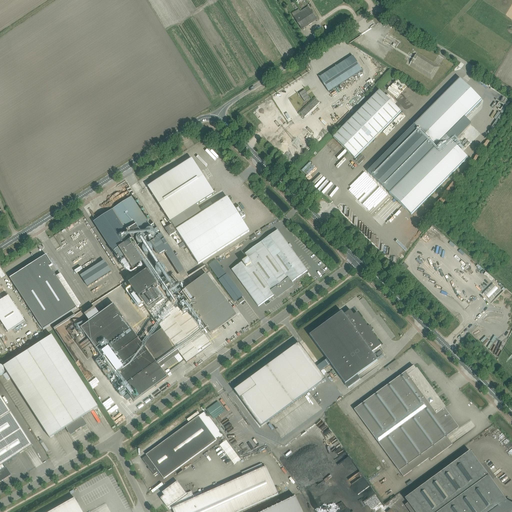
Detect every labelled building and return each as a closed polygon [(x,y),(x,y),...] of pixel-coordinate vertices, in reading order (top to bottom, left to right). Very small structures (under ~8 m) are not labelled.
[(317,20),(314,16),(309,7),(294,17),(302,30),(317,20)] [(409,65),(432,80),(440,67),(417,52),(409,65)] [(319,78),(328,92),(362,70),(353,56),(319,78)] [(296,85),(302,81),(297,74),(291,78),(296,85)] [(414,125),(368,172),(390,193),(436,147),(446,136),(465,118),(481,101),(459,79),(414,125)] [(299,94),(304,101),(310,98),(304,90),(299,94)] [(382,93),(379,91),(333,137),(355,159),(401,112),(397,108),(382,93)] [(315,97),(300,113),(305,117),(319,102),(315,97)] [(436,147),(390,193),(389,194),(390,194),(412,215),(468,158),(453,142),(471,124),(465,118),(446,136),(436,147)] [(359,164),(365,158),(361,154),(355,161),(359,164)] [(227,197),(202,213),(197,205),(214,194),(206,181),(200,172),(192,159),(149,187),(171,222),(173,224),(165,229),(170,236),(177,231),(198,264),(249,231),(241,219),(245,216),(240,207),(235,210),(227,197)] [(310,162),(302,170),(307,175),(315,167),(310,162)] [(330,190),(323,183),(321,185),(315,178),(311,182),(329,198),(332,194),(329,192),(330,190)] [(132,198),(94,222),(113,252),(119,262),(125,258),(132,269),(146,261),(132,240),(151,227),(132,198)] [(245,254),(248,258),(232,270),(258,307),(275,295),(277,297),(293,286),(291,283),(308,271),(278,230),(245,254)] [(10,278),(11,279),(43,330),(76,309),(52,272),(51,271),(51,270),(49,267),(52,265),(46,256),(10,278)] [(86,286),(110,272),(104,261),(79,275),(86,286)] [(152,268),(130,284),(134,291),(140,298),(159,324),(162,329),(180,353),(187,363),(212,345),(182,305),(175,309),(161,289),(167,284),(164,280),(162,282),(152,268)] [(494,279),(486,272),(484,274),(492,281),(494,279)] [(184,297),(179,300),(182,305),(187,301),(211,334),(231,319),(236,315),(206,274),(201,278),(181,293),(184,297)] [(219,280),(235,302),(243,296),(227,274),(219,280)] [(483,293),(491,301),(500,291),(493,284),(483,293)] [(9,296),(0,301),(0,319),(8,332),(25,321),(9,296)] [(90,322),(81,329),(109,368),(103,372),(107,377),(113,373),(129,394),(124,398),(127,401),(131,398),(134,402),(168,377),(163,370),(162,370),(160,368),(142,344),(114,305),(100,315),(90,322)] [(342,312),(310,335),(326,359),(317,367),(320,371),(330,364),(341,378),(348,388),(360,379),(358,375),(378,361),(376,359),(375,357),(373,355),(372,352),(379,347),(381,345),(371,332),(373,330),(370,325),(369,325),(367,326),(357,313),(354,315),(350,310),(344,315),(342,312)] [(4,367),(8,373),(4,375),(7,381),(11,378),(50,438),(66,428),(71,435),(87,425),(82,418),(98,407),(52,336),(4,367)] [(261,427),(326,380),(320,371),(317,367),(299,343),(234,390),(261,427)] [(391,370),(399,364),(396,360),(388,366),(391,370)] [(445,407),(444,407),(416,369),(414,366),(354,410),(399,471),(403,477),(429,458),(431,461),(452,445),(446,437),(459,428),(444,408),(446,407),(445,407)] [(0,482),(1,481),(3,482),(4,480),(11,475),(6,469),(5,469),(3,465),(33,446),(0,395),(0,482)] [(218,402),(207,410),(214,420),(225,412),(218,402)] [(199,416),(146,455),(147,456),(142,459),(154,475),(159,472),(164,479),(217,441),(199,416)] [(220,444),(233,464),(240,460),(227,440),(220,444)] [(470,451),(405,499),(408,503),(414,511),(511,511),(511,504),(506,501),(505,500),(491,479),(488,476),(477,461),(470,451)] [(164,496),(161,498),(168,508),(169,510),(172,509),(173,511),(238,511),(278,494),(266,467),(201,496),(199,493),(193,496),(191,491),(186,494),(177,482),(162,493),(164,496)] [(342,473),(322,483),(327,492),(346,482),(342,473)] [(302,511),(296,497),(264,511),(302,511)] [(82,511),(75,499),(51,511),(82,511)]
